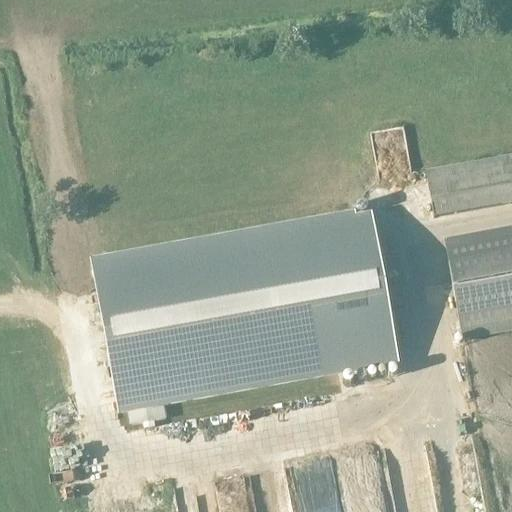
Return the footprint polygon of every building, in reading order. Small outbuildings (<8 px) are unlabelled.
[(511,195),(511,112),(427,128),(442,208),(511,195)] [(370,217),(91,268),(117,412),(396,361),(370,217)] [(511,233),(444,245),(461,338),(511,329),(511,233)] [(3,387),(11,391),(22,368),(14,364),(3,387)] [(311,395),(315,416),(338,412),(333,390),(311,395)] [(43,413),(45,422),(64,418),(62,409),(43,413)] [(124,511),(123,502),(96,506),(97,511),(124,511)]
